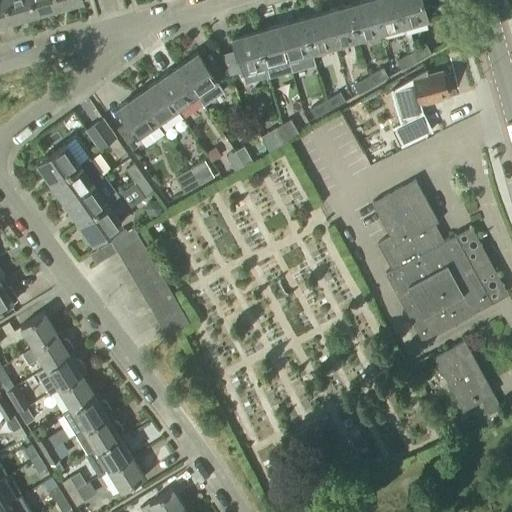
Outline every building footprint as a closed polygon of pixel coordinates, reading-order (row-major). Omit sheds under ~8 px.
[(0,0),(0,24),(9,22),(3,0),(0,0)] [(29,0),(3,0),(9,22),(33,15),(29,0)] [(54,0),(29,0),(33,15),(57,8),(54,0)] [(54,0),(57,8),(82,1),(81,0),(54,0)] [(370,0),(367,0),(347,6),(357,39),(380,32),(370,0)] [(403,26),(395,0),(370,0),(380,32),(403,26)] [(395,0),(403,26),(426,19),(420,0),(395,0)] [(347,6),(325,12),(334,45),(357,39),(347,6)] [(325,12),(302,19),(311,52),(334,45),(325,12)] [(302,19),(279,25),(289,59),(292,70),(315,64),(311,52),(302,19)] [(279,25),(256,32),(266,65),(289,59),(279,25)] [(266,65),(256,32),(233,39),(242,72),(266,65)] [(426,43),(411,52),(416,61),(431,53),(426,43)] [(416,61),(411,52),(396,60),(401,69),(416,61)] [(176,67),(196,96),(216,82),(196,54),(176,67)] [(196,96),(176,67),(156,81),(176,110),(196,96)] [(368,76),(373,85),(388,76),(383,67),(368,76)] [(401,83),(407,106),(448,95),(442,74),(401,83)] [(373,85),(368,76),(353,84),(358,93),(373,85)] [(156,81),(137,94),(157,123),(176,110),(156,81)] [(340,91),(325,100),(330,109),(345,101),(340,91)] [(157,123),(137,94),(117,108),(127,122),(116,128),(126,144),(157,123)] [(330,109),(325,100),(310,108),(315,117),(330,109)] [(291,118),(282,123),(290,139),(299,134),(291,118)] [(108,143),(116,137),(106,123),(98,129),(108,143)] [(290,139),(282,123),(273,128),(281,144),(290,139)] [(116,137),(108,143),(117,157),(126,151),(116,137)] [(80,164),(80,163),(66,143),(37,164),(51,184),(80,164)] [(244,146),(235,151),(244,166),(252,161),(244,146)] [(205,153),(211,162),(220,156),(214,147),(205,153)] [(244,166),(235,151),(226,155),(235,171),(244,166)] [(80,164),(51,184),(64,204),(94,183),(103,176),(89,157),(80,163),(80,164)] [(204,160),(189,168),(199,184),(214,176),(204,160)] [(135,183),(144,176),(134,162),(125,168),(135,183)] [(199,184),(189,168),(174,176),(184,193),(199,184)] [(154,191),(144,176),(135,183),(145,197),(154,191)] [(385,273),(422,340),(491,302),(455,235),(440,243),(430,225),(438,221),(415,179),(372,203),(390,236),(377,243),(378,244),(382,242),(396,267),(385,273)] [(94,183),(64,204),(78,223),(107,203),(94,183)] [(107,203),(78,223),(82,231),(80,232),(79,235),(85,243),(88,244),(90,242),(91,244),(121,223),(116,215),(128,207),(119,195),(107,203)] [(118,251),(140,239),(134,228),(112,241),(118,251)] [(140,239),(118,251),(124,262),(146,249),(140,239)] [(152,259),(146,249),(124,262),(130,272),(152,259)] [(473,266),(487,260),(483,249),(469,255),(473,266)] [(152,259),(130,272),(136,282),(158,270),(152,259)] [(164,280),(158,270),(136,282),(142,293),(164,280)] [(170,290),(164,280),(142,293),(148,303),(170,290)] [(0,309),(16,300),(17,296),(11,286),(7,285),(4,288),(0,281),(0,309)] [(176,301),(170,290),(148,303),(154,313),(176,301)] [(182,311),(176,301),(154,313),(160,324),(182,311)] [(188,322),(182,311),(160,324),(166,335),(188,322)] [(33,347),(55,333),(42,312),(20,326),(33,347)] [(55,333),(33,347),(22,353),(29,363),(39,358),(46,368),(68,354),(71,352),(72,348),(67,340),(63,339),(60,341),(55,333)] [(488,415),(501,407),(465,340),(434,357),(463,410),(481,401),(488,415)] [(68,354),(46,368),(37,374),(49,394),(58,389),(81,375),(84,373),(85,369),(80,360),(76,359),(72,362),(68,354)] [(2,365),(0,366),(0,381),(6,391),(14,386),(2,365)] [(81,375),(58,389),(71,409),(93,395),(81,375)] [(14,386),(6,391),(19,411),(27,407),(20,395),(14,386)] [(93,395),(71,409),(63,413),(76,434),(106,416),(109,414),(110,410),(105,401),(101,400),(98,403),(93,395)] [(0,422),(6,420),(14,415),(6,403),(0,406),(0,410),(0,411),(0,422)] [(34,418),(27,407),(19,411),(26,423),(34,418)] [(14,415),(6,420),(13,432),(21,426),(14,415)] [(110,423),(106,416),(76,434),(88,454),(96,449),(96,450),(118,436),(122,434),(123,430),(117,422),(114,421),(110,423)] [(44,452),(52,448),(44,436),(36,440),(44,452)] [(118,436),(96,450),(108,470),(131,456),(118,436)] [(30,460),(39,455),(31,443),(23,449),(30,460)] [(59,459),(52,448),(44,452),(51,464),(59,459)] [(39,455),(30,460),(38,472),(46,467),(39,455)] [(131,456),(108,470),(121,491),(144,477),(131,456)] [(69,494),(77,489),(69,476),(61,481),(69,494)] [(56,502),(64,497),(57,484),(49,489),(56,502)] [(153,511),(179,511),(184,509),(171,488),(148,503),(153,511)] [(84,500),(77,489),(69,494),(76,506),(84,500)] [(64,497),(56,502),(62,511),(65,511),(71,508),(64,497)] [(0,508),(0,511),(26,511),(23,506),(13,511),(12,511),(8,503),(0,508)]
